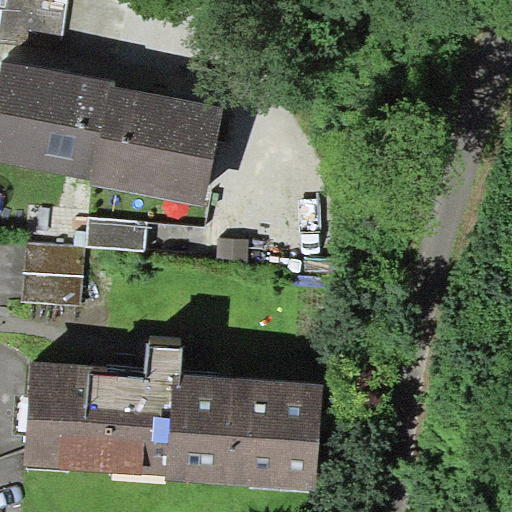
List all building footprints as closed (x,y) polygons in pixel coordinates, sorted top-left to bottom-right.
[(68,0),(0,0),(0,1),(0,39),(62,48),(68,0)] [(0,158),(92,177),(110,83),(111,79),(3,58),(0,72),(0,158)] [(110,83),(92,177),(91,183),(205,205),(224,105),(110,83)] [(89,216),(87,245),(145,249),(147,220),(89,216)] [(25,243),(22,302),(81,305),(84,246),(25,243)] [(316,492),(325,384),(183,372),(185,345),(148,342),(146,369),(31,360),(22,468),(316,492)]
